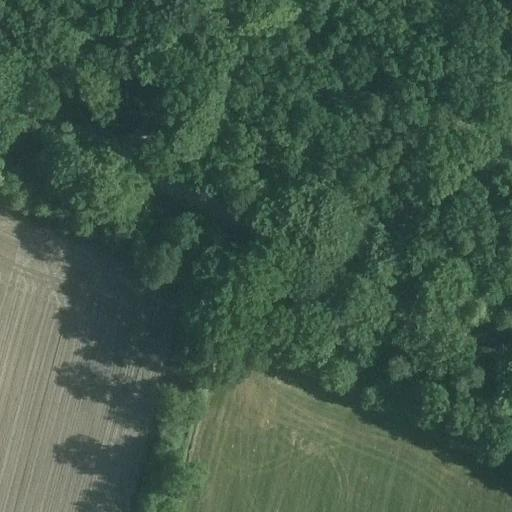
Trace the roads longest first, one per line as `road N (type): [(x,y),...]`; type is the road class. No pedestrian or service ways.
road 1 (track): [(511,339),(123,161)]
road 2 (unclassified): [(123,161),(0,101)]
